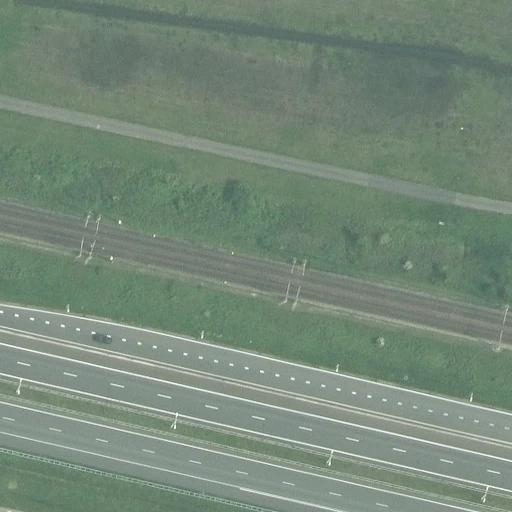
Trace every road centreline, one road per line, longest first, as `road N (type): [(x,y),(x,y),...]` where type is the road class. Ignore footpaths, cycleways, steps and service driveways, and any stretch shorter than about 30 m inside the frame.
road 1 (motorway): [(511,477),(0,359)]
road 2 (primary): [(511,436),(0,322)]
road 3 (motorway): [(0,417),(409,511)]
